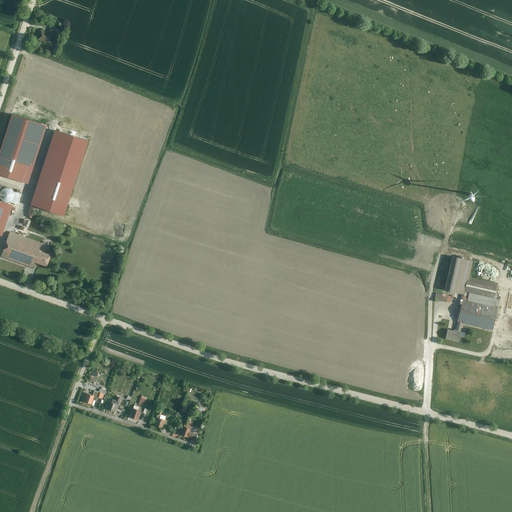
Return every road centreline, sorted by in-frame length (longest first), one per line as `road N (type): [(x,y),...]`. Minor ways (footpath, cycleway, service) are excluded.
road 1 (tertiary): [(511,433),(220,360),(103,318)]
road 2 (residential): [(103,318),(69,404),(188,443)]
road 3 (track): [(511,81),(311,0)]
